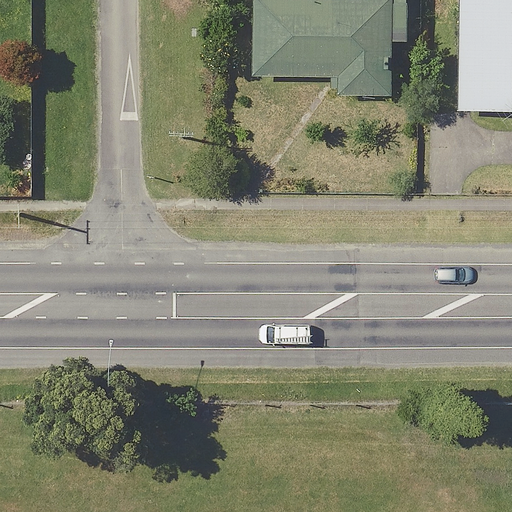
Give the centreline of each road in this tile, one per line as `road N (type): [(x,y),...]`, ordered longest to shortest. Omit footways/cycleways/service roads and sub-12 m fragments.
road 1 (secondary): [(120,307),(511,307)]
road 2 (residential): [(121,0),(120,307)]
road 3 (secondary): [(0,306),(120,307)]
